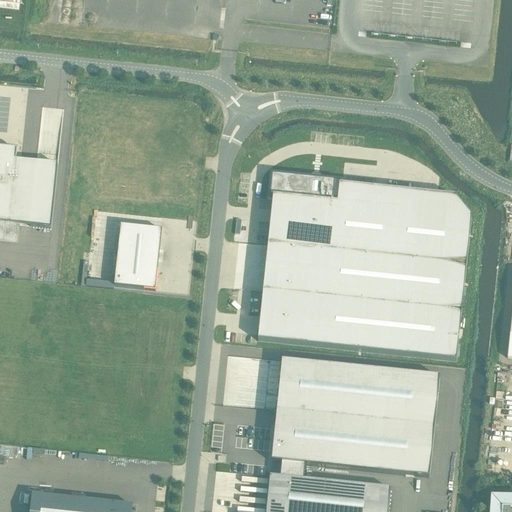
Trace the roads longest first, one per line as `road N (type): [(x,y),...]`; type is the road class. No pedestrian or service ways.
road 1 (unclassified): [(186,511),(222,172),(236,126),(247,117)]
road 2 (unclassified): [(247,117),(286,99),(402,111),(511,190)]
road 3 (unclassified): [(0,58),(193,76),(220,87),(247,117)]
